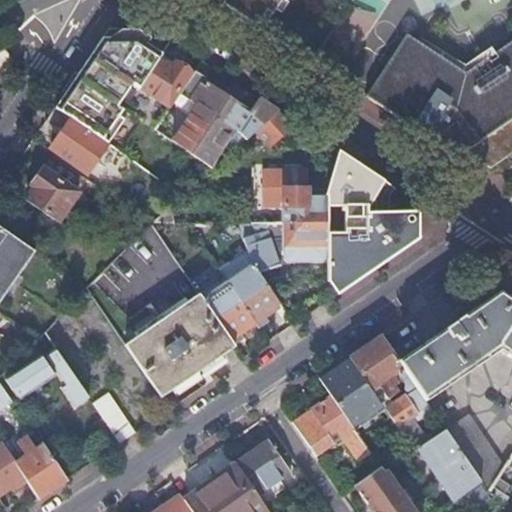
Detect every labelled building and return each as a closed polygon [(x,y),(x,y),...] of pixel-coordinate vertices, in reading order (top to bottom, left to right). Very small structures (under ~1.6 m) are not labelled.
[(221,4),(255,26),(265,11),(271,15),(281,0),(221,0),(223,1),(221,4)] [(343,0),(347,9),(353,0),(343,0)] [(511,44),(464,77),(405,37),(363,97),(452,156),(460,151),(485,167),(504,155),(508,160),(511,157),(511,44)] [(172,67),(171,68),(160,61),(153,71),(149,77),(139,92),(167,111),(191,75),(189,73),(190,70),(180,64),(177,65),(175,64),(172,67)] [(110,79),(87,63),(77,76),(101,92),(110,79)] [(172,143),(191,156),(227,102),(203,86),(212,71),(201,64),(180,95),(197,107),(172,143)] [(255,133),(277,114),(255,99),(248,109),(252,111),(248,116),(227,102),(191,156),(211,171),(223,148),(228,141),(235,133),(240,137),(246,141),(255,133)] [(273,145),(291,123),(277,114),(255,133),(273,145)] [(86,175),(107,146),(71,121),(50,150),(86,175)] [(235,133),(228,141),(233,145),(240,137),(235,133)] [(92,204),(100,191),(52,156),(43,169),(79,194),(90,201),(89,202),(92,204)] [(59,223),(79,194),(43,169),(42,168),(30,186),(33,189),(25,200),(59,223)] [(281,210),(280,224),(324,224),(324,196),(306,197),(306,189),(307,172),(261,171),(261,205),(281,205),(281,210)] [(169,209),(150,225),(173,225),(169,209)] [(250,225),(237,225),(252,268),(258,276),(278,267),(277,263),(296,264),(322,264),(326,259),(324,224),(280,224),(250,225)] [(130,233),(136,240),(144,231),(139,225),(130,233)] [(0,301),(5,294),(16,278),(34,253),(0,229),(0,301)] [(252,268),(228,284),(255,324),(263,319),(279,307),(258,276),(252,268)] [(228,284),(202,301),(230,342),(241,335),(255,324),(228,284)] [(511,361),(511,302),(499,294),(398,363),(404,372),(414,386),(416,390),(425,402),(497,351),(511,361)] [(124,346),(160,400),(172,392),(199,374),(222,358),(235,349),(234,347),(230,342),(202,301),(199,296),(186,305),(185,305),(174,312),(135,339),(124,346)] [(132,334),(135,339),(174,312),(185,305),(186,305),(183,299),(132,334)] [(255,324),(258,329),(266,323),(263,319),(255,324)] [(43,333),(49,343),(58,356),(70,348),(90,376),(123,353),(103,324),(90,333),(85,326),(78,331),(80,332),(83,337),(70,346),(67,341),(54,322),(43,333)] [(80,332),(67,341),(70,346),(83,337),(80,332)] [(35,341),(27,348),(32,355),(49,343),(43,333),(35,341)] [(241,335),(230,342),(234,347),(243,340),(241,335)] [(367,349),(350,360),(376,399),(383,394),(388,401),(397,394),(393,389),(389,382),(393,379),(404,372),(398,363),(382,339),(367,349)] [(123,353),(90,376),(93,382),(127,358),(123,353)] [(18,400),(52,377),(39,357),(5,380),(18,400)] [(199,374),(172,392),(174,396),(225,362),(222,358),(199,374)] [(336,375),(322,386),(331,399),(352,430),(378,413),(383,409),(376,399),(350,360),(334,372),(336,375)] [(334,372),(319,381),(322,386),(336,375),(334,372)] [(0,387),(0,407),(0,408),(10,402),(0,387)] [(385,412),(412,452),(417,448),(421,446),(425,444),(408,421),(428,407),(425,402),(416,390),(413,393),(385,412)] [(102,420),(119,445),(134,434),(108,397),(94,407),(102,420)] [(343,445),(356,465),(370,457),(359,441),(352,430),(331,399),(292,424),(314,458),(332,446),(335,450),(343,445)] [(352,430),(359,441),(385,425),(378,413),(352,430)] [(489,494),(505,469),(467,416),(444,431),(481,484),(488,495),(489,494)] [(92,428),(108,452),(119,445),(102,420),(92,428)] [(425,444),(421,446),(457,501),(468,493),(481,484),(444,431),(425,444)] [(24,479),(38,499),(52,490),(65,481),(41,447),(35,452),(23,435),(16,440),(19,444),(16,446),(25,458),(15,465),(24,479)] [(236,463),(258,498),(290,475),(268,442),(236,463)] [(0,496),(24,479),(15,465),(11,459),(7,452),(1,445),(0,446),(0,496)] [(417,448),(454,503),(457,501),(421,446),(417,448)] [(11,449),(7,452),(11,459),(16,456),(11,449)] [(267,511),(258,498),(236,463),(235,464),(183,500),(190,511),(267,511)] [(379,471),(354,488),(363,502),(388,484),(381,474),(379,471)] [(388,484),(363,502),(370,511),(381,511),(382,511),(412,511),(407,505),(401,495),(384,472),(381,474),(388,484)] [(468,493),(477,506),(484,511),(487,511),(493,498),(489,494),(488,495),(481,484),(468,493)] [(401,495),(407,505),(411,502),(405,492),(401,495)] [(454,503),(444,509),(446,511),(468,511),(477,506),(468,493),(457,501),(454,503)] [(190,511),(183,500),(179,496),(155,511),(190,511)]
